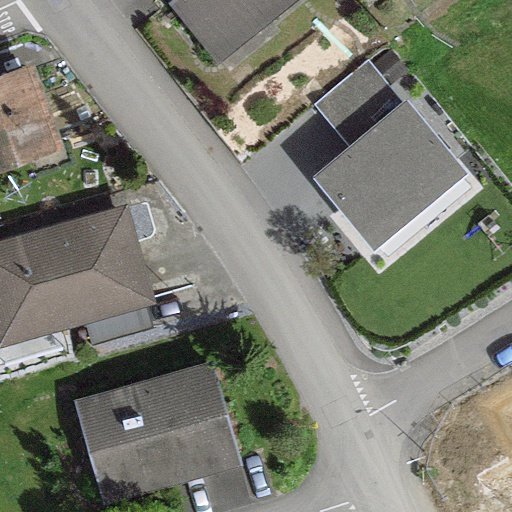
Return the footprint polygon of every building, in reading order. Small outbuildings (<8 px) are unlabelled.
[(185,0),(191,7),(179,17),(206,51),(257,10),(264,19),(287,0),(185,0)] [(0,162),(48,145),(21,73),(0,80),(0,162)] [(460,159),(407,97),(321,169),(374,231),(460,159)] [(71,318),(141,298),(117,215),(0,248),(0,330),(69,310),(71,318)] [(160,464),(164,479),(235,459),(209,369),(74,407),(95,482),(160,464)]
